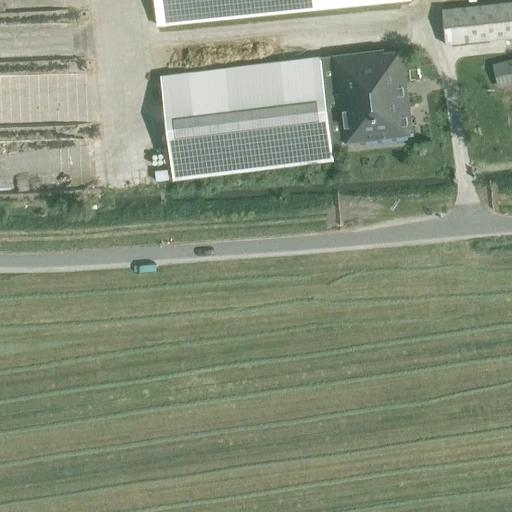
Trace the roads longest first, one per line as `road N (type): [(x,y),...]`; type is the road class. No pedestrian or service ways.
road 1 (track): [(122,0),(143,47),(431,18),(473,230)]
road 2 (unclassified): [(0,264),(511,226)]
